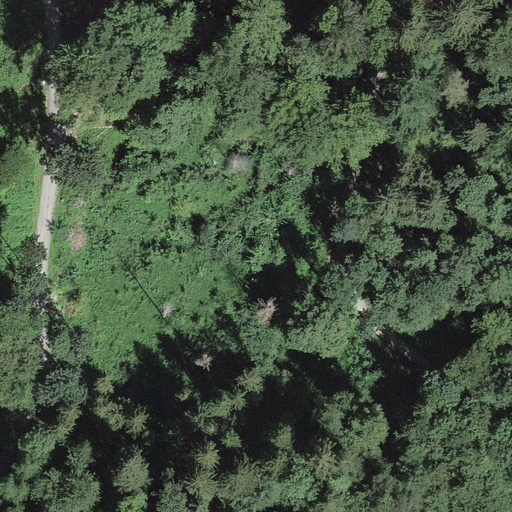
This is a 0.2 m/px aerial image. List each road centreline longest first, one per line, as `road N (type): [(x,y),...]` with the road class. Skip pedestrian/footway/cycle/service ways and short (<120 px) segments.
road 1 (track): [(384,0),(342,222),(340,273),(361,309),(484,423),(503,479),(498,511)]
road 2 (track): [(52,0),(61,52),(37,377),(0,480)]
